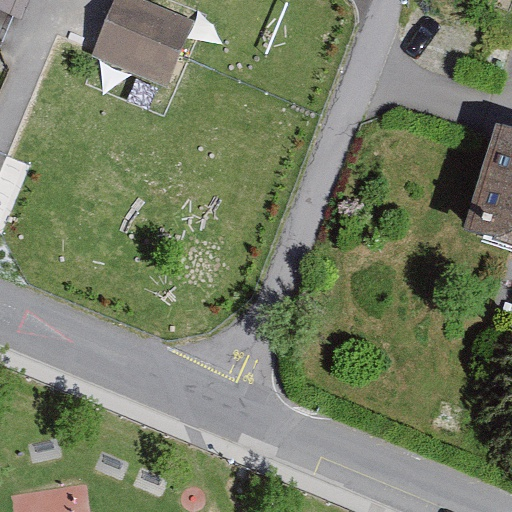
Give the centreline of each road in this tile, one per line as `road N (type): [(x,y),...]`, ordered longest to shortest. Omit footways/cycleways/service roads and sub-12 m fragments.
road 1 (residential): [(386,0),(229,407)]
road 2 (residential): [(485,511),(229,407)]
road 3 (residential): [(229,407),(0,313)]
